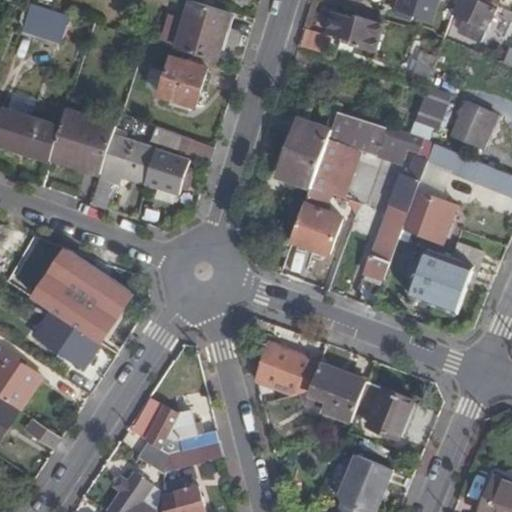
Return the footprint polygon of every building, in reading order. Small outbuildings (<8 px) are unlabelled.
[(424,0),(433,3),(433,0),(404,0),(399,15),(415,21),(421,0),(424,0)] [(483,43),(499,9),(477,0),(466,0),(458,18),(464,21),(458,34),(483,43)] [(183,49),(221,61),(236,15),(197,3),(183,49)] [(55,13),(31,5),(24,31),(47,39),(48,36),(55,13)] [(70,19),(55,13),(48,36),(63,41),(70,19)] [(378,55),(380,50),(387,27),(360,18),(358,22),(337,15),(330,35),(359,44),(358,48),(373,53),(378,55)] [(444,46),(429,40),(425,53),(440,59),(444,46)] [(463,52),(444,46),(440,59),(439,64),(455,71),(457,68),(463,52)] [(422,52),(412,80),(430,87),(439,64),(440,59),(425,53),(422,52)] [(209,68),(173,57),(161,95),(197,106),(209,68)] [(439,64),(430,87),(450,95),(453,86),(457,87),(463,71),(457,68),(455,71),(439,64)] [(450,95),(430,87),(427,95),(447,102),(450,95)] [(483,148),(499,115),(470,102),(456,136),(483,148)] [(53,158),(62,128),(3,110),(0,121),(0,143),(52,160),(53,158)] [(117,126),(68,110),(62,128),(53,158),(101,173),(114,136),(117,126)] [(282,175),(315,187),(332,140),(335,131),(302,120),(282,175)] [(385,137),(338,121),(335,131),(381,147),(385,137)] [(416,123),(412,133),(431,141),(435,130),(416,123)] [(216,148),(157,126),(153,141),(213,163),(216,148)] [(369,273),(387,281),(407,226),(419,191),(437,143),(431,141),(412,133),(393,127),(383,156),(401,163),(402,159),(405,160),(409,151),(419,154),(412,176),(404,174),(369,273)] [(91,203),(110,210),(118,186),(115,185),(119,174),(180,194),(191,162),(114,136),(101,173),(91,203)] [(332,193),(348,146),(332,140),(315,187),(332,193)] [(478,173),(483,162),(437,143),(419,191),(431,196),(445,160),(478,173)] [(334,194),(348,199),(365,151),(348,146),(332,193),(334,194)] [(509,196),(511,188),(511,174),(483,162),(478,173),(475,182),(509,196)] [(329,211),(334,194),(332,193),(315,187),(296,241),(332,255),(345,218),(329,211)] [(511,213),(511,188),(509,196),(503,209),(511,213)] [(419,191),(407,226),(448,242),(461,207),(431,196),(419,191)] [(363,204),(354,231),(368,235),(377,209),(363,204)] [(462,241),(457,255),(486,264),(490,250),(462,241)] [(35,300),(53,311),(55,313),(69,292),(39,273),(45,265),(14,243),(8,252),(11,255),(3,268),(6,270),(4,272),(38,296),(35,300)] [(457,315),(474,269),(430,252),(413,299),(457,315)] [(366,282),(384,289),(387,281),(369,273),(366,282)] [(84,368),(101,344),(55,313),(53,311),(37,336),(84,368)] [(304,395),(307,394),(319,363),(274,346),(261,380),(300,396),(304,395)] [(0,358),(0,394),(21,409),(44,376),(6,350),(0,358)] [(361,407),(369,384),(322,365),(310,393),(307,394),(304,395),(309,407),(354,425),(361,407)] [(261,380),(258,380),(262,397),(264,404),(300,396),(261,380)] [(416,401),(370,383),(369,384),(361,407),(375,413),(370,426),(401,439),(416,401)] [(0,439),(18,412),(0,399),(0,439)] [(150,443),(165,413),(146,403),(130,428),(150,443)] [(184,453),(193,451),(222,444),(218,430),(198,435),(193,413),(174,418),(165,413),(150,443),(169,455),(176,440),(181,440),(184,453)] [(27,430),(55,450),(64,438),(35,418),(27,430)] [(140,457),(168,476),(172,457),(169,455),(150,443),(140,457)] [(197,464),(225,457),(222,444),(193,451),(197,464)] [(338,511),(378,511),(395,470),(360,454),(358,457),(347,461),(352,471),(337,509),(338,511)] [(110,511),(135,511),(143,501),(154,484),(137,473),(131,482),(123,477),(117,487),(124,492),(110,511)] [(511,511),(511,483),(496,477),(481,511),(511,511)] [(166,485),(166,486),(171,503),(168,504),(169,511),(207,511),(200,487),(191,489),(188,478),(166,485)] [(160,511),(164,491),(154,484),(143,501),(160,511)] [(160,511),(143,501),(135,511),(160,511)]
